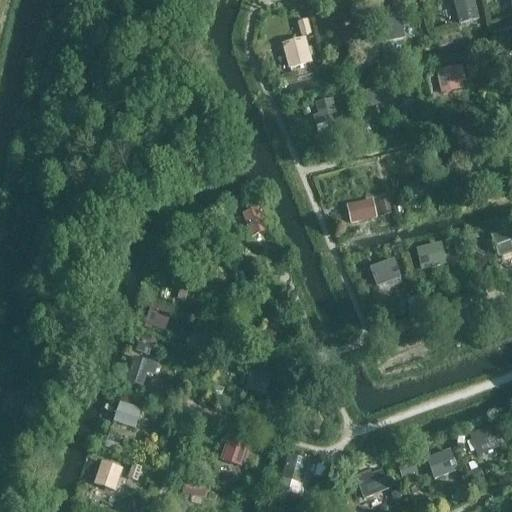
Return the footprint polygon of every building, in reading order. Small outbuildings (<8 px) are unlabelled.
[(454,0),(461,24),(481,19),(476,0),(454,0)] [(271,44),(279,64),(305,54),(297,34),(271,44)] [(511,54),(488,56),(489,76),(511,74),(511,54)] [(440,95),(467,92),(464,67),(438,70),(440,95)] [(379,84),(345,92),(349,112),(383,104),(379,84)] [(312,104),(317,125),(340,119),(335,98),(312,104)] [(459,176),(464,193),(498,184),(494,167),(459,176)] [(425,178),(405,184),(412,206),(431,201),(425,178)] [(374,198),(382,216),(395,210),(387,192),(374,198)] [(371,199),(345,206),(349,226),(376,219),(371,199)] [(240,215),(250,241),(268,234),(258,208),(240,215)] [(511,227),(491,236),(500,262),(511,257),(511,227)] [(444,243),(417,248),(422,271),(448,265),(444,243)] [(386,253),(359,265),(372,294),(399,281),(386,253)] [(155,374),(159,364),(136,354),(126,380),(144,387),(150,372),(155,374)] [(246,360),(239,382),(267,391),(274,369),(246,360)] [(119,400),(111,425),(139,434),(147,410),(119,400)] [(472,432),(479,455),(504,447),(497,424),(472,432)] [(250,453),(227,440),(219,467),(246,478),(250,453)] [(427,459),(436,480),(460,470),(451,449),(427,459)] [(103,460),(95,484),(118,491),(125,467),(103,460)] [(347,479),(353,495),(385,482),(378,466),(347,479)]
